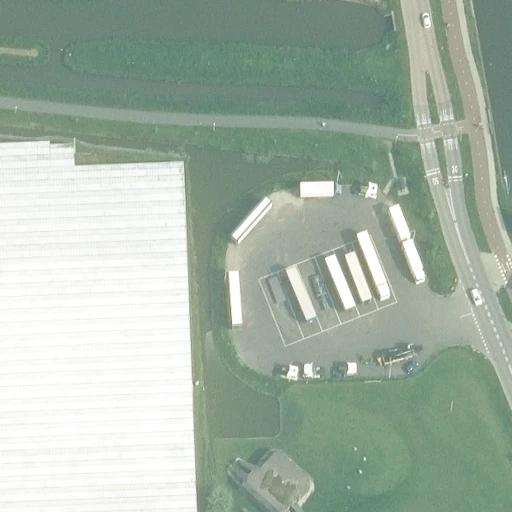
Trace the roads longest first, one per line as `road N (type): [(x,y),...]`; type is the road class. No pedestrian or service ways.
road 1 (tertiary): [(451,211),(440,85),(420,38)]
road 2 (tertiary): [(420,38),(426,132),(451,211)]
road 3 (tertiary): [(451,211),(511,374)]
